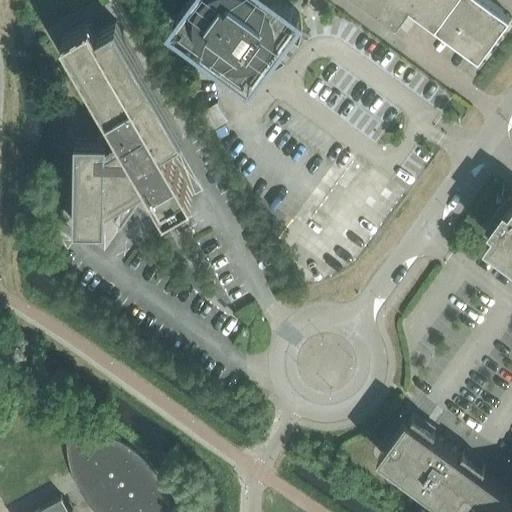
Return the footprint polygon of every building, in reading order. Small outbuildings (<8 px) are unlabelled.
[(188,0),(173,22),(251,79),(300,13),(282,0),(188,0)] [(364,0),(397,24),(410,6),(436,26),(479,57),(509,16),(488,0),(364,0)] [(121,206),(138,196),(134,189),(148,181),(166,212),(193,196),(164,146),(183,135),(116,21),(98,31),(90,19),(63,35),(119,131),(108,138),(108,135),(76,134),(75,224),(107,224),(107,205),(121,196),(121,206)] [(229,120),(218,101),(199,112),(210,130),(229,120)] [(511,199),(491,228),(511,242),(511,199)] [(511,511),(511,490),(483,468),(485,465),(464,449),(461,453),(433,432),(435,428),(414,412),(383,455),(403,470),(400,474),(431,497),(434,493),(452,506),(449,510),(452,511),(511,511)] [(164,488),(158,478),(155,472),(150,466),(145,460),(139,455),(133,450),(124,444),(118,440),(118,439),(104,433),(103,435),(97,434),(97,432),(69,430),(69,438),(69,446),(70,452),(71,459),(74,469),(77,476),(79,476),(82,482),(80,483),(80,485),(84,491),(88,497),(92,503),(97,508),(100,511),(171,511),(171,510),(170,504),(167,497),(164,488)] [(29,511),(76,511),(73,506),(69,508),(62,494),(29,511)]
